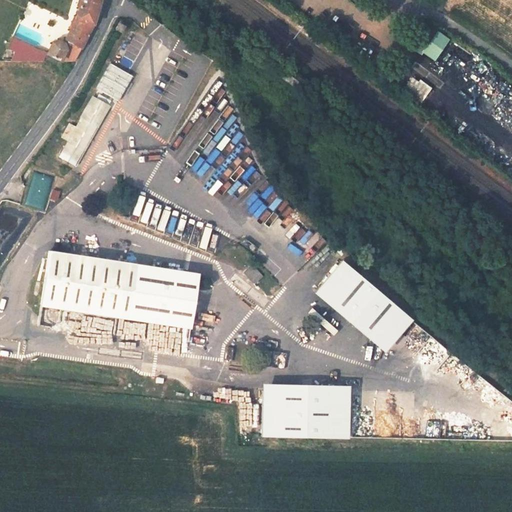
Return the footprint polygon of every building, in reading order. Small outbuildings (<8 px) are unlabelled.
[(66,44),(78,51),(91,25),(98,0),(83,0),(75,29),(70,33),(66,31),(60,39),(66,44)] [(435,28),(420,50),(434,60),(449,38),(435,28)] [(138,55),(140,56),(147,37),(133,32),(124,57),(136,61),(138,55)] [(11,35),(6,45),(16,51),(11,62),(42,61),(47,54),(11,35)] [(60,39),(56,40),(47,54),(42,61),(55,61),(66,44),(60,39)] [(78,51),(66,44),(55,61),(73,61),(78,51)] [(119,101),(133,76),(110,64),(96,89),(119,101)] [(286,65),(279,76),(297,88),(305,77),(286,65)] [(74,164),(106,106),(91,97),(74,127),(67,123),(60,136),(67,140),(58,156),(74,164)] [(210,150),(215,153),(223,142),(219,139),(210,150)] [(181,180),(185,167),(178,165),(174,178),(181,180)] [(33,171),(23,204),(44,210),(54,177),(33,171)] [(216,193),(228,201),(236,188),(224,180),(216,193)] [(51,187),(49,198),(57,200),(60,189),(51,187)] [(267,211),(277,202),(272,198),(262,207),(267,211)] [(0,202),(0,234),(10,239),(19,216),(5,210),(7,205),(2,200),(0,202)] [(286,228),(297,216),(292,212),(282,224),(286,228)] [(190,327),(198,273),(47,251),(39,305),(190,327)] [(412,320),(340,260),(313,293),(385,353),(412,320)] [(252,264),(243,272),(254,284),(263,275),(252,264)] [(96,316),(94,332),(114,334),(116,318),(96,316)] [(167,325),(157,324),(155,339),(165,341),(167,325)] [(350,384),(262,383),(262,438),(350,438),(350,384)]
